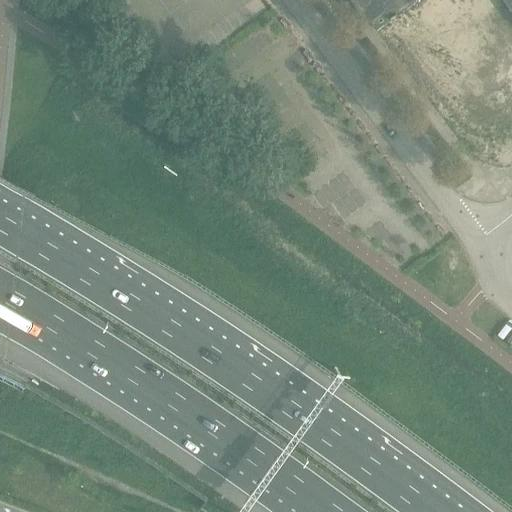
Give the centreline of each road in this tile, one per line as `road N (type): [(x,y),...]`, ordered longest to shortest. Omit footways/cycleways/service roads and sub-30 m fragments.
road 1 (motorway): [(428,511),(165,324),(0,223)]
road 2 (motorway): [(0,294),(137,376),(329,511)]
road 3 (unclassified): [(487,252),(298,0)]
